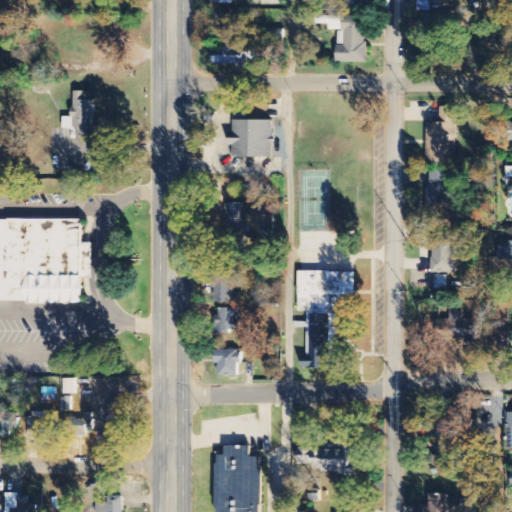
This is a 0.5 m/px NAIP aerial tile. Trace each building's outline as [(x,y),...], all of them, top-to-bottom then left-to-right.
[(346,0),(346,9),(369,8),(368,0),(346,0)] [(447,0),(420,0),(421,2),(418,2),(418,12),(431,12),(430,4),(447,4),(447,0)] [(435,31),(435,24),(443,24),(443,15),(424,15),(424,31),(435,31)] [(366,64),(367,18),(318,17),(317,25),(329,25),(329,31),(339,32),(339,45),(337,45),(337,63),(366,64)] [(213,66),(244,66),(244,48),(213,49),(213,66)] [(268,50),(259,50),(260,60),(269,60),(268,50)] [(78,137),(95,137),(95,101),(86,101),(86,92),(74,92),(74,118),(63,118),(63,130),(78,130),(78,137)] [(456,164),(457,108),(441,108),(440,124),(428,124),(427,163),(456,164)] [(274,122),(231,121),(231,148),(233,148),(233,158),(273,159),(274,122)] [(447,220),(449,173),(429,172),(427,219),(447,220)] [(243,204),(226,204),(227,236),(250,236),(249,216),(243,216),(243,204)] [(0,304),(84,304),(84,279),(93,279),(93,244),(83,244),(83,220),(0,220),(0,304)] [(457,274),(458,250),(453,250),(454,233),(432,232),(431,273),(457,274)] [(511,244),(499,244),(498,261),(511,261),(511,244)] [(299,272),(298,311),(323,312),(323,303),(329,303),(328,316),(310,316),(310,359),(301,359),(301,369),(330,370),(331,335),(347,336),(348,297),(355,297),(355,273),(299,272)] [(234,294),(234,278),(216,278),(215,303),(241,304),(241,294),(234,294)] [(239,332),(240,310),(220,309),(219,331),(239,332)] [(477,320),(463,320),(463,311),(450,312),(450,321),(438,321),(438,342),(477,341),(477,320)] [(217,377),(239,376),(239,364),(242,364),(242,351),(217,352),(217,377)] [(72,398),(62,398),(61,410),(72,411),(72,398)] [(107,436),(131,435),(130,405),(106,405),(107,436)] [(0,430),(0,436),(10,437),(10,429),(18,429),(19,413),(0,412),(0,423),(0,424),(0,430)] [(57,413),(30,412),(29,437),(56,438),(57,413)] [(94,414),(84,414),(84,419),(70,420),(70,437),(88,437),(88,431),(94,431),(94,414)] [(262,511),(263,457),(251,457),(252,447),(226,446),(226,456),(218,456),(216,511),(262,511)] [(357,477),(357,447),(307,447),(307,462),(313,462),(313,473),(344,473),(344,477),(357,477)] [(454,475),(454,453),(437,454),(437,464),(433,464),(433,475),(454,475)] [(459,511),(459,500),(448,500),(448,494),(430,494),(430,510),(459,511)] [(6,511),(13,511),(12,511),(37,511),(37,505),(29,505),(29,495),(6,495),(6,511)] [(124,511),(124,496),(108,497),(108,503),(95,504),(95,511),(124,511)] [(473,500),(460,500),(460,511),(473,511),(473,500)]
